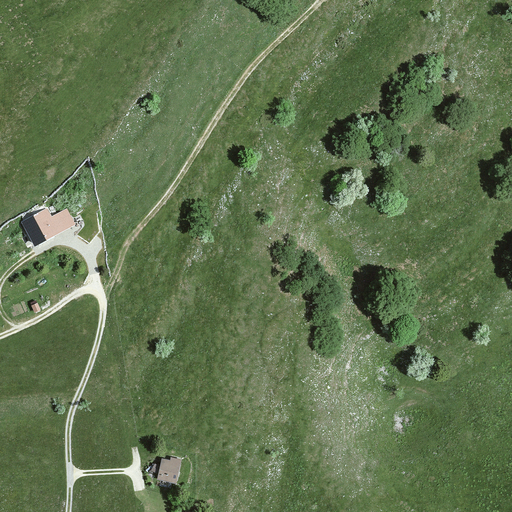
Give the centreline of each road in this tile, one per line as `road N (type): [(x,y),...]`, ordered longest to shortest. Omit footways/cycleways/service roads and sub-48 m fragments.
road 1 (track): [(0,333),(80,289),(102,296),(134,236),(250,71),(322,0)]
road 2 (track): [(68,511),(70,412),(100,328),(102,296)]
